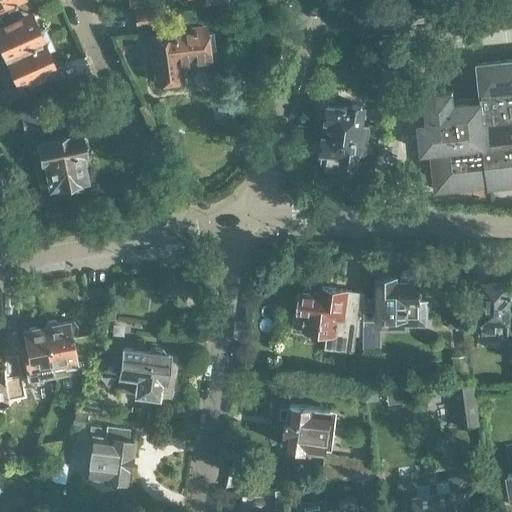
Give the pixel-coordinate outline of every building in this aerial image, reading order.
[(21,18),(14,1),(0,7),(0,42),(0,43),(0,57),(6,55),(6,56),(49,37),(45,28),(39,30),(31,13),(21,18)] [(137,25),(156,22),(162,22),(159,4),(135,7),(137,25)] [(137,25),(138,32),(157,30),(156,22),(137,25)] [(207,50),(215,49),(213,31),(204,32),(204,28),(202,26),(189,27),(190,31),(148,37),(154,83),(181,79),(179,67),(208,64),(207,50)] [(0,101),(24,97),(19,85),(56,68),(48,50),(53,47),(49,37),(6,56),(7,57),(0,60),(0,72),(7,88),(0,91),(0,101)] [(372,79),(388,83),(394,55),(377,52),(372,79)] [(511,61),(476,66),(480,102),(454,105),(453,92),(425,95),(429,122),(420,123),(423,151),(431,150),(436,190),(489,184),(489,187),(511,184),(511,61)] [(214,95),(217,117),(232,115),(229,93),(214,95)] [(327,104),(324,133),(375,140),(378,127),(363,125),(366,106),(349,104),(349,107),(341,106),(342,99),(331,97),(330,105),(327,104)] [(80,133),(41,140),(39,140),(42,159),(35,160),(37,169),(36,169),(39,186),(49,184),(49,185),(67,182),(68,190),(72,192),(84,190),(86,187),(81,160),(83,160),(81,151),(83,151),(80,133)] [(375,140),(324,133),(321,153),(323,153),(322,162),(327,168),(341,169),(340,171),(357,173),(360,151),(372,153),(375,140)] [(365,198),(367,187),(357,186),(355,197),(365,198)] [(366,297),(365,320),(365,348),(382,348),(382,330),(407,330),(407,326),(430,326),(430,300),(418,300),(418,274),(415,271),(404,271),(401,274),(401,282),(396,282),(396,278),(377,278),(377,297),(366,297)] [(482,284),(482,300),(480,300),(480,318),(483,318),(483,320),(480,320),(480,333),(483,333),(483,336),(499,336),(499,338),(509,338),(509,315),(509,296),(511,296),(511,284),(509,284),(509,283),(482,284)] [(365,320),(366,297),(366,293),(349,291),(350,289),(322,285),(321,292),(300,288),(300,292),(296,293),(295,305),(298,309),(297,312),(296,312),(294,324),(297,327),(303,327),(303,329),(328,332),(326,348),(355,353),(360,319),(365,320)] [(54,375),(86,368),(94,339),(73,333),(73,332),(75,332),(77,325),(70,317),(43,323),(54,375)] [(50,362),(43,323),(21,327),(24,343),(21,343),(24,358),(21,358),(26,380),(53,375),(50,362)] [(148,347),(102,340),(99,366),(118,369),(116,385),(169,393),(175,351),(166,350),(165,350),(161,345),(152,344),(148,347)] [(453,375),(471,375),(470,350),(453,350),(453,375)] [(7,404),(20,402),(17,383),(4,385),(7,404)] [(456,427),(480,423),(475,383),(450,387),(456,427)] [(367,401),(378,400),(376,384),(365,385),(367,401)] [(367,403),(368,419),(382,417),(380,402),(367,403)] [(290,403),(289,405),(282,404),(279,406),(278,416),(280,419),(287,420),(284,446),(325,451),(330,408),(290,403)] [(75,410),(72,423),(86,426),(89,413),(75,410)] [(104,425),(88,423),(87,434),(91,434),(87,475),(127,480),(128,470),(129,471),(131,454),(130,454),(132,438),(126,438),(128,424),(104,422),(104,425)] [(373,476),(374,476),(373,460),(324,454),(322,481),(373,476)] [(470,511),(469,500),(466,475),(449,477),(449,480),(433,482),(436,511),(470,511)] [(356,511),(356,510),(360,509),(359,504),(377,501),(373,476),(353,479),(355,495),(340,497),(342,506),(326,509),(326,511),(356,511)] [(417,484),(417,481),(399,484),(403,511),(436,511),(433,482),(417,484)] [(377,485),(378,495),(390,493),(389,484),(377,485)] [(285,489),(286,503),(297,503),(297,488),(285,489)] [(274,489),(275,508),(285,507),(284,489),(274,489)] [(326,511),(326,509),(324,500),(297,504),(297,505),(299,505),(299,511),(326,511)]
